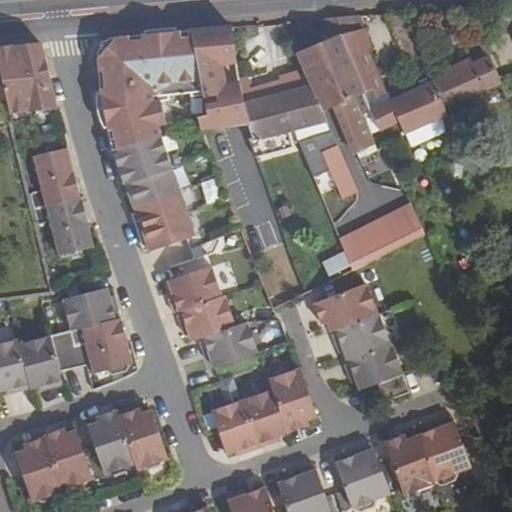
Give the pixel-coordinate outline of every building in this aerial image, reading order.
[(399,44),(412,39),(401,14),(386,15),(399,44)] [(336,20),(368,102),(386,95),(368,50),(372,48),(359,18),(336,20)] [(297,55),(305,74),(322,115),(333,111),(340,127),(363,116),(371,112),(368,102),(336,20),(324,21),(332,42),(297,55)] [(203,98),(191,32),(106,40),(95,53),(98,97),(110,150),(122,186),(123,185),(131,208),(132,208),(148,252),(185,239),(194,236),(178,187),(177,188),(169,166),(168,166),(158,136),(154,120),(162,117),(156,97),(166,96),(166,91),(192,91),(192,96),(203,98)] [(0,80),(5,101),(8,110),(10,116),(54,110),(39,47),(18,49),(0,50),(0,80)] [(432,84),(445,113),(501,87),(488,58),(473,66),(469,58),(443,70),(446,78),(432,84)] [(244,104),(259,141),(297,130),(301,141),(329,133),(322,115),(305,74),(282,80),(283,81),(285,92),(253,102),(250,81),(241,82),(243,94),(244,104)] [(253,102),(285,92),(283,81),(252,90),(253,102)] [(445,113),(432,84),(372,111),(381,132),(401,123),(408,136),(447,118),(445,113)] [(342,158),(375,144),(363,116),(340,127),(333,111),(322,115),(329,133),(301,141),(298,142),(314,178),(331,170),(324,152),(330,149),(328,144),(335,142),(337,147),(342,158)] [(216,155),(236,213),(255,206),(257,214),(270,210),(245,138),(230,143),(233,149),(216,155)] [(35,209),(78,198),(65,149),(54,152),(49,150),(35,153),(32,158),(31,158),(40,192),(31,194),(34,206),(35,209)] [(79,198),(78,198),(35,209),(39,225),(49,222),(58,256),(59,256),(63,259),(78,255),(80,250),(91,248),(87,227),(79,198)] [(424,234),(411,204),(356,232),(360,243),(346,250),(355,270),(368,264),(393,250),(424,234)] [(176,311),(221,296),(210,265),(167,280),(169,289),(172,297),(168,298),(173,313),(176,311)] [(378,312),(365,282),(313,302),(318,316),(323,314),(326,322),(330,331),(378,312)] [(61,296),(70,328),(118,315),(115,303),(110,304),(108,297),(105,284),(61,296)] [(198,338),(235,325),(224,295),(221,296),(176,311),(181,325),(185,324),(188,332),(191,340),(198,338)] [(389,342),(378,312),(330,331),(336,344),(340,342),(343,350),(346,358),(389,342)] [(46,334),(58,371),(90,364),(92,373),(105,369),(106,371),(112,374),(126,371),(129,366),(129,364),(131,363),(125,342),(118,315),(70,328),(46,334)] [(246,321),(235,325),(198,338),(203,352),(208,351),(211,358),(213,366),(257,351),(246,321)] [(46,334),(17,343),(29,388),(38,386),(46,384),(47,388),(62,384),(58,371),(46,334)] [(0,389),(6,389),(13,387),(15,392),(29,388),(17,343),(16,339),(0,342),(0,389)] [(356,380),(360,389),(376,381),(402,372),(390,341),(389,342),(346,358),(343,360),(349,374),(353,372),(356,380)] [(299,367),(268,378),(271,388),(285,430),(301,425),(299,420),(307,418),(316,414),(299,367)] [(402,372),(376,381),(384,400),(409,391),(402,372)] [(285,430),(271,388),(240,400),(257,447),(273,441),(271,436),(279,434),(286,432),(285,430)] [(257,447),(240,400),(211,410),(218,429),(226,452),(235,450),(243,447),(245,451),(257,447)] [(162,459),(168,457),(150,409),(141,412),(133,415),(132,410),(118,415),(134,462),(136,467),(141,466),(145,469),(160,463),(162,459)] [(104,472),(134,462),(118,415),(116,410),(103,414),(104,419),(97,421),(88,424),(104,472)] [(440,425),(417,434),(434,480),(436,478),(437,480),(442,483),(455,477),(460,471),(459,470),(472,465),(452,413),(437,419),(440,425)] [(61,488),(92,477),(75,429),(66,433),(58,435),(57,430),(43,435),(43,437),(61,488)] [(398,436),(384,441),(404,493),(434,481),(434,480),(417,434),(407,438),(400,441),(398,436)] [(62,489),(61,488),(43,437),(30,442),(32,446),(24,449),(14,452),(23,476),(31,500),(35,499),(41,501),(55,496),(58,491),(62,489)] [(358,452),(335,461),(352,506),(355,505),(356,507),(362,509),(375,504),(378,498),(377,497),(389,492),(371,440),(356,446),(358,452)] [(331,511),(314,461),(299,467),(301,473),(277,482),(288,511),(331,511)] [(275,511),(266,485),(242,494),(240,487),(225,492),(232,511),(275,511)]
